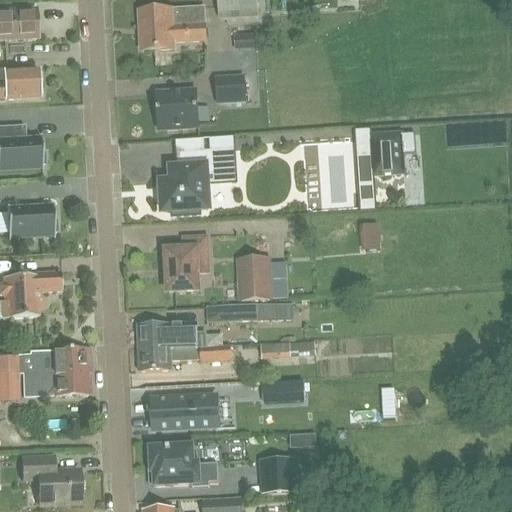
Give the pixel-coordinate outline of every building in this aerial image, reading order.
[(217,0),(219,20),(259,17),(258,0),(217,0)] [(206,42),(204,9),(139,13),(141,53),(173,51),(172,44),(206,42)] [(4,18),(0,18),(0,41),(37,40),(36,11),(4,13),(4,18)] [(234,28),(235,36),(236,52),(256,50),(256,35),(244,36),(243,28),(234,28)] [(4,73),(5,87),(0,87),(0,103),(7,103),(7,102),(40,100),(39,71),(4,73)] [(245,103),(244,79),(216,81),(217,105),(245,103)] [(196,93),(156,96),(158,131),(198,129),(196,93)] [(18,128),(0,128),(0,174),(43,172),(42,166),(45,166),(44,154),(41,154),(41,137),(39,137),(39,140),(19,142),(18,128)] [(404,179),(401,135),(368,138),(371,182),(404,179)] [(233,138),(210,139),(211,153),(234,152),(233,138)] [(162,185),(162,188),(163,197),(164,213),(172,213),(172,219),(200,217),(200,211),(208,210),(206,186),(206,176),(213,175),(212,169),(235,168),(234,152),(211,153),(181,155),(182,170),(172,171),(173,184),(162,185)] [(52,205),(7,208),(9,243),(54,240),(54,234),(57,234),(56,222),(53,222),(52,205)] [(184,252),(166,253),(167,268),(165,268),(165,278),(168,278),(168,294),(198,292),(196,260),(204,260),(208,256),(207,239),(183,240),(184,252)] [(271,262),(237,263),(239,305),(272,303),(271,262)] [(1,321),(8,320),(39,319),(38,294),(62,293),(61,274),(29,276),(29,278),(3,280),(4,284),(0,286),(0,296),(4,299),(5,304),(1,305),(1,321)] [(293,305),(257,307),(207,309),(208,325),(258,323),(258,322),(276,322),(293,322),(293,305)] [(205,335),(196,336),(195,327),(137,329),(138,354),(206,350),(205,349),(205,335)] [(306,344),(290,345),(261,346),(262,361),(316,358),(315,344),(306,344)] [(206,350),(138,354),(139,374),(171,373),(171,363),(201,362),(201,364),(231,362),(230,348),(206,350)] [(30,358),(0,359),(0,377),(9,377),(23,377),(24,399),(56,397),(56,398),(88,397),(86,351),(71,352),(71,351),(68,351),(68,352),(53,353),(30,354),(30,358)] [(503,375),(473,375),(474,397),(505,397),(503,375)] [(264,401),(264,405),(304,403),(303,383),(263,385),(264,401)] [(263,385),(235,386),(236,403),(264,401),(263,385)] [(214,398),(154,401),(156,433),(216,430),(214,398)] [(395,406),(382,407),(383,421),(396,420),(395,406)] [(152,455),(148,455),(149,469),(153,469),(153,473),(156,473),(156,487),(193,485),(193,489),(210,488),(210,484),(219,483),(218,465),(198,466),(197,452),(192,453),(192,449),(152,451),(152,455)] [(39,481),(40,507),(80,505),(79,473),(54,474),(54,460),(22,461),(23,482),(39,481)] [(259,462),(261,497),(300,495),(298,460),(259,462)] [(243,511),(242,499),(202,502),(202,511),(243,511)]
